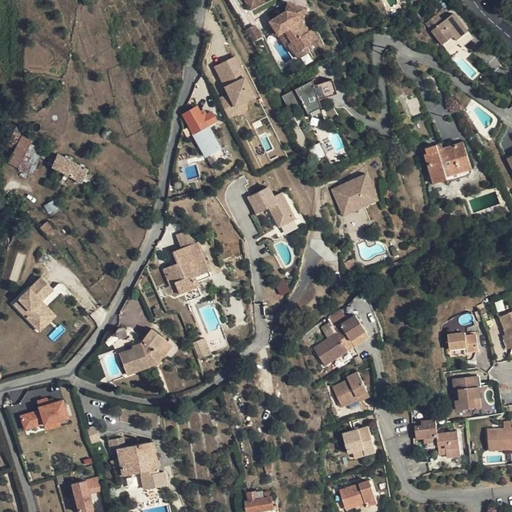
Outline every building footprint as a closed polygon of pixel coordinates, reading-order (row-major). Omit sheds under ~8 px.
[(302,18),(306,5),(289,0),(287,8),(271,18),(275,24),(279,31),(286,28),(293,39),(289,41),(295,50),(307,42),(308,43),(318,36),(312,27),(309,29),(302,18)] [(449,13),(436,19),(450,44),(462,37),(465,42),(475,37),(464,17),(453,21),(449,13)] [(466,15),(464,17),(475,37),(465,42),(469,49),(481,41),(466,15)] [(279,31),(275,24),(270,27),(275,34),(279,31)] [(255,40),(261,36),(255,25),(248,29),(255,40)] [(286,28),(279,31),(286,42),(289,41),(293,39),(286,28)] [(238,55),(214,65),(226,95),(219,97),(228,118),(241,112),(238,106),(256,99),(238,55)] [(319,76),(285,96),(292,110),(305,104),(312,113),(316,111),(323,108),(325,107),(323,101),(322,100),(340,91),(332,76),(322,82),(319,76)] [(196,106),(182,114),(192,133),(216,120),(211,111),(206,113),(204,109),(199,111),(196,106)] [(405,112),(397,116),(400,122),(402,121),(410,139),(417,136),(409,117),(408,118),(405,112)] [(111,132),(106,128),(101,136),(106,139),(111,132)] [(32,140),(13,131),(7,144),(15,148),(8,163),(18,168),(32,140)] [(438,151),(436,145),(425,148),(427,154),(425,155),(434,183),(447,180),(446,177),(471,169),(463,143),(442,149),(438,151)] [(323,144),(311,149),(318,163),(320,163),(326,159),(330,157),(326,149),(323,144)] [(88,169),(59,154),(52,167),(82,183),(88,169)] [(471,172),(471,169),(446,177),(447,180),(448,183),(468,176),(470,174),(471,172)] [(362,179),(336,190),(346,208),(357,203),(361,209),(371,205),(384,200),(371,175),(362,179)] [(255,193),(249,197),(258,213),(264,209),(270,207),(280,226),(295,217),(282,191),(274,195),(269,186),(263,189),(255,193)] [(357,203),(346,208),(349,214),(361,209),(357,203)] [(55,230),(47,220),(40,227),(48,237),(55,230)] [(176,235),(180,248),(196,242),(186,231),(176,235)] [(196,242),(180,248),(173,251),(177,262),(163,269),(169,284),(175,282),(180,294),(198,287),(199,286),(198,281),(196,276),(209,271),(197,241),(196,242)] [(19,281),(23,255),(6,252),(2,279),(19,281)] [(211,276),(209,271),(196,276),(198,281),(211,276)] [(55,291),(43,278),(28,292),(32,296),(28,299),(25,296),(15,306),(35,325),(45,315),(40,310),(45,305),(43,302),(55,291)] [(174,296),(180,294),(175,282),(169,284),(174,296)] [(157,289),(161,298),(166,296),(162,288),(157,289)] [(56,315),(45,305),(40,310),(45,315),(35,325),(40,331),(56,315)] [(157,318),(163,314),(159,308),(153,312),(157,318)] [(340,309),(328,318),(334,325),(345,315),(340,309)] [(511,312),(501,317),(508,334),(511,343),(511,312)] [(335,329),(337,332),(342,339),(348,335),(351,340),(367,330),(357,315),(335,329)] [(152,329),(145,337),(140,343),(132,346),(133,349),(119,354),(127,374),(156,364),(171,344),(152,329)] [(224,332),(205,338),(210,355),(230,349),(224,332)] [(342,339),(337,332),(314,347),(326,365),(355,346),(351,340),(348,335),(342,339)] [(467,336),(466,332),(448,334),(450,349),(467,347),(468,351),(479,350),(477,335),(467,336)] [(205,338),(193,342),(198,359),(210,355),(205,338)] [(358,398),(366,394),(365,391),(368,390),(358,370),(347,376),(348,379),(333,387),(342,406),(358,398)] [(461,400),(458,400),(456,400),(457,409),(477,407),(475,398),(480,398),(482,397),(480,386),(479,386),(477,375),(454,378),(455,389),(457,389),(460,389),(461,400)] [(369,399),(368,396),(366,394),(358,398),(361,402),(369,399)] [(48,400),(38,404),(41,412),(22,419),(26,432),(45,426),(46,427),(69,419),(63,402),(50,406),(48,400)] [(120,409),(122,404),(111,401),(109,406),(120,409)] [(425,443),(438,442),(438,431),(436,419),(415,421),(417,439),(424,438),(425,443)] [(95,426),(87,427),(92,442),(99,441),(95,426)] [(349,452),(354,451),(360,450),(361,456),(373,452),(366,427),(344,433),(349,452)] [(490,450),(511,448),(511,427),(488,429),(490,450)] [(444,430),(438,431),(438,442),(440,453),(447,453),(448,457),(461,455),(458,431),(445,433),(444,430)] [(123,475),(158,468),(159,467),(153,440),(127,446),(125,436),(115,438),(117,448),(123,475)] [(108,439),(110,449),(117,448),(115,438),(108,439)] [(63,453),(61,448),(50,451),(51,456),(63,453)] [(223,452),(213,452),(216,463),(224,464),(223,452)] [(366,500),(367,506),(378,503),(371,479),(340,488),(345,506),(366,500)] [(271,486),(273,496),(275,505),(279,504),(277,495),(279,495),(277,484),(271,486)] [(105,499),(102,486),(90,488),(92,502),(105,499)] [(90,488),(76,492),(80,511),(94,511),(92,502),(90,488)] [(271,511),(276,511),(275,505),(273,496),(264,497),(264,492),(249,494),(249,500),(246,500),(248,511),(271,511)] [(347,511),(348,511),(367,506),(366,500),(345,506),(347,511)]
